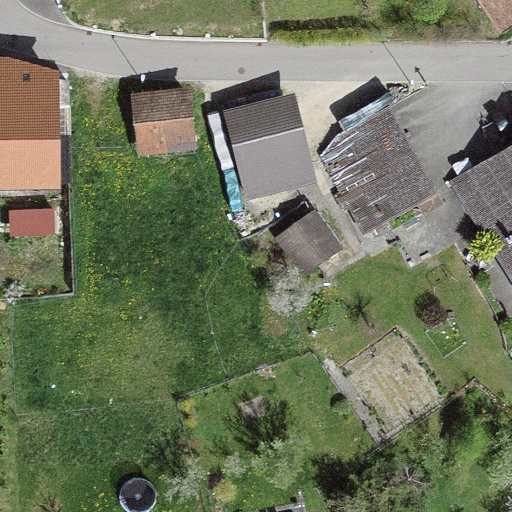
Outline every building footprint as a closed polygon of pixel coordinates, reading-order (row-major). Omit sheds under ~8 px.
[(511,0),(477,0),(496,25),(511,13),(511,0)] [(0,181),(52,180),(50,107),(67,107),(67,83),(3,66),(0,66),(0,181)] [(142,102),(147,146),(192,141),(187,98),(142,102)] [(226,115),(245,194),(306,179),(286,100),(226,115)] [(367,230),(435,195),(387,107),(317,147),(367,230)] [(511,148),(460,177),(511,261),(511,148)] [(281,236),(303,267),(332,246),(310,216),(281,236)]
